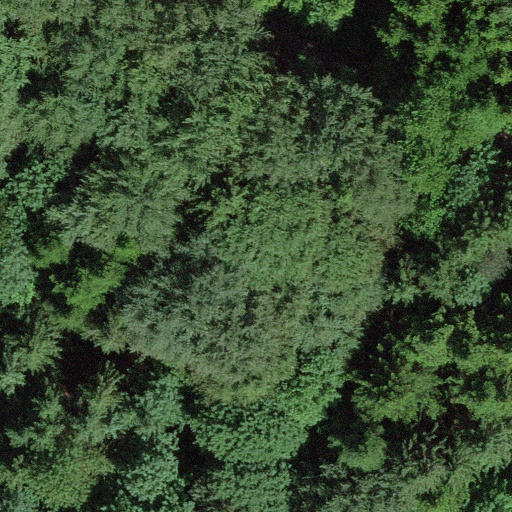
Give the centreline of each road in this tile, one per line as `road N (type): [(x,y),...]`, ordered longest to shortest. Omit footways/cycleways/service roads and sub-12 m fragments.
road 1 (track): [(232,3),(0,319)]
road 2 (track): [(511,150),(225,0)]
